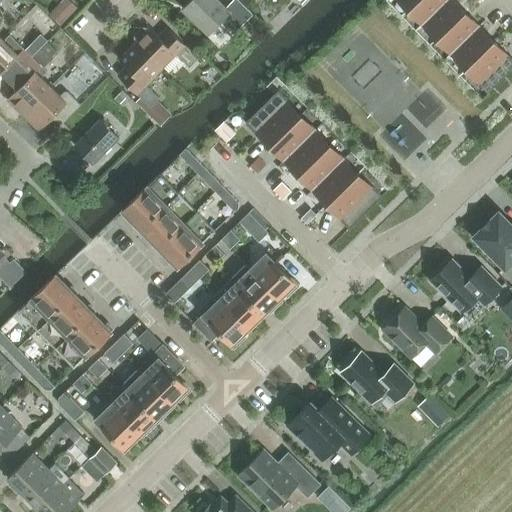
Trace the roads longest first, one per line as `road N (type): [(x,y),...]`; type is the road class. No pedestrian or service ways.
road 1 (residential): [(344,281),(425,221),(511,135)]
road 2 (residential): [(233,391),(97,252)]
road 3 (residential): [(344,281),(221,155)]
road 4 (residential): [(105,511),(233,391)]
road 5 (residential): [(233,391),(344,281)]
